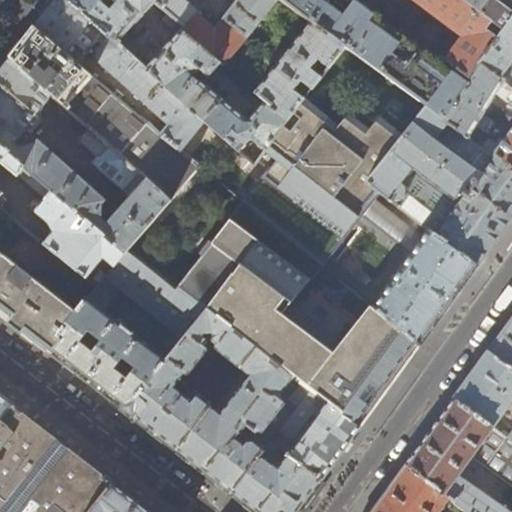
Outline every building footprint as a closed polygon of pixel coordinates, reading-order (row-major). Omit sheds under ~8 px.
[(53,0),(48,7),(42,15),(32,27),(77,65),(95,43),(99,47),(96,51),(98,61),(168,124),(160,133),(180,150),(204,121),(145,69),(132,57),(119,45),(117,43),(68,0),(53,0)] [(43,0),(36,10),(42,15),(48,7),(53,0),(43,0)] [(145,27),(140,21),(156,4),(151,0),(68,0),(117,43),(132,28),(138,34),(145,27)] [(151,0),(156,4),(169,15),(186,29),(183,33),(221,64),(222,65),(277,0),(151,0)] [(282,0),(311,22),(344,46),(427,107),(445,120),(480,64),(478,63),(502,29),(462,0),(282,0)] [(511,0),(462,0),(502,29),(511,15),(511,0)] [(511,15),(502,29),(478,63),(480,64),(511,87),(511,15)] [(327,68),(344,46),(311,22),(255,93),(265,100),(288,120),(305,99),(294,90),(301,81),(312,89),(320,78),(310,70),(318,61),(327,68)] [(89,129),(94,134),(105,123),(125,124),(137,134),(147,123),(77,65),(32,27),(20,43),(8,58),(51,96),(89,129)] [(205,84),(221,64),(183,33),(145,69),(204,121),(254,164),(265,150),(288,120),(265,100),(249,122),(205,84)] [(126,36),(119,45),(132,57),(140,49),(126,36)] [(51,96),(8,58),(0,67),(0,146),(126,253),(128,250),(170,200),(94,134),(89,129),(82,137),(82,142),(98,156),(94,161),(123,189),(123,190),(130,197),(107,224),(100,219),(101,204),(105,201),(38,141),(35,145),(19,148),(14,143),(25,129),(30,133),(41,119),(36,115),(51,96)] [(511,87),(480,64),(445,120),(511,168),(511,87)] [(477,267),(367,183),(404,136),(380,118),(371,130),(349,114),(340,126),(305,99),(288,120),(265,150),(278,160),(244,201),(319,263),(360,213),(411,253),(372,307),(419,346),(450,304),(477,267)] [(511,218),(511,168),(445,120),(427,107),(404,136),(367,183),(477,267),(506,227),(511,218)] [(105,123),(94,134),(170,200),(198,165),(180,150),(160,133),(147,123),(137,134),(125,124),(105,123)] [(0,208),(3,211),(6,213),(11,207),(0,199),(3,195),(0,192),(0,165),(3,165),(18,178),(20,176),(47,199),(37,211),(50,223),(54,232),(45,243),(87,276),(104,256),(115,266),(126,253),(0,146),(0,208)] [(128,250),(177,287),(203,255),(199,252),(209,239),(213,242),(229,220),(244,201),(198,165),(170,200),(128,250)] [(404,367),(419,346),(372,307),(368,304),(330,352),(278,313),(305,279),(229,220),(213,242),(203,255),(177,287),(206,310),(256,348),(293,376),(301,382),(311,389),(361,427),(373,410),(404,367)] [(177,287),(128,250),(126,253),(115,266),(77,312),(56,337),(60,341),(51,353),(60,360),(83,378),(136,419),(146,406),(136,398),(206,310),(177,287)] [(0,313),(51,353),(60,341),(56,337),(77,312),(0,252),(0,313)] [(240,368),(256,348),(206,310),(136,398),(146,406),(136,419),(156,435),(177,451),(211,407),(198,397),(195,397),(191,403),(174,390),(174,384),(183,373),(185,375),(187,375),(206,351),(206,349),(203,346),(207,340),(213,341),(219,346),(216,349),(217,350),(240,368)] [(511,319),(488,352),(511,369),(511,319)] [(256,348),(240,368),(250,376),(221,414),(211,407),(177,451),(198,468),(231,493),(264,450),(252,441),(247,442),(244,445),(235,438),(238,433),(239,434),(246,426),(256,434),(263,432),(285,403),(278,396),(293,376),(256,348)] [(470,378),(454,400),(493,428),(511,402),(511,369),(488,352),(470,378)] [(298,407),(311,389),(301,382),(289,399),(298,407)] [(311,389),(298,407),(279,431),(291,440),(313,411),(319,415),(290,457),(322,480),(341,454),(361,427),(311,389)] [(0,420),(12,405),(0,395),(0,420)] [(430,433),(407,465),(450,499),(466,511),(511,511),(511,441),(502,435),(493,428),(454,400),(430,433)] [(90,511),(113,483),(102,474),(21,412),(12,405),(0,420),(0,511),(90,511)] [(511,430),(510,434),(502,435),(511,441),(511,430)] [(270,442),(264,450),(231,493),(249,507),(255,511),(299,511),(301,509),(322,480),(290,457),(289,456),(282,464),(271,455),(276,447),(270,442)] [(440,511),(450,499),(407,465),(386,494),(372,511),(440,511)] [(117,511),(130,496),(122,490),(113,483),(90,511),(117,511)] [(150,511),(130,496),(117,511),(150,511)]
